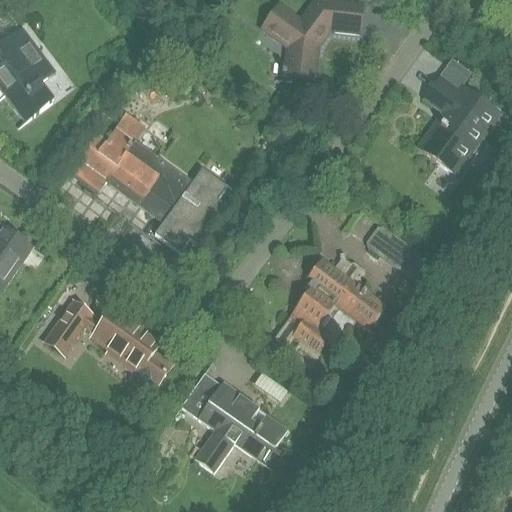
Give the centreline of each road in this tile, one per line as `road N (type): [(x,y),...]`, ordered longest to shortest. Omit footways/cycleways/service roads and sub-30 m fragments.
road 1 (residential): [(0,174),(169,291),(201,302),(222,298),(243,284),(450,0)]
road 2 (tertiary): [(437,511),(511,357)]
